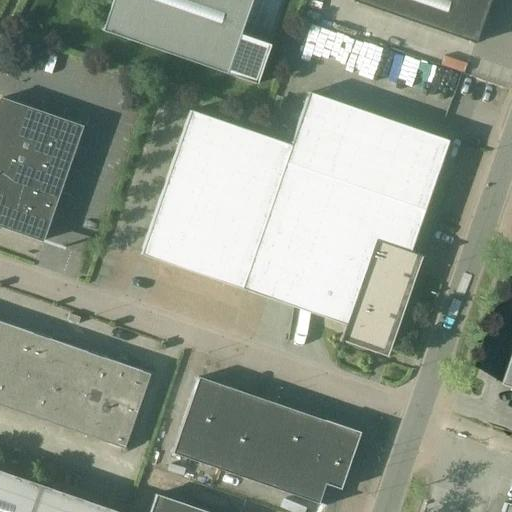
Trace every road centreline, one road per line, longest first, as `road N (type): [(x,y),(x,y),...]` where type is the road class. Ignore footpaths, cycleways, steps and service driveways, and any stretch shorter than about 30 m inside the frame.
road 1 (unclassified): [(414,414),(0,274)]
road 2 (unclassified): [(414,414),(511,133)]
